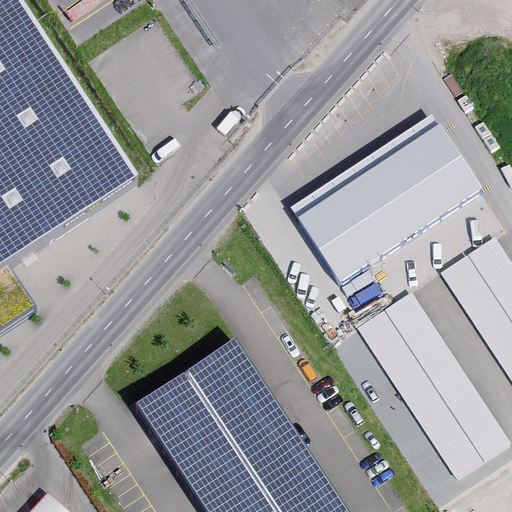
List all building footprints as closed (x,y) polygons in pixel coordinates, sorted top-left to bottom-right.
[(0,0),(0,296),(146,202),(13,0),(0,0)] [(434,118),(291,209),(340,285),(483,194),(434,118)] [(511,265),(494,238),(440,273),(511,382),(511,265)] [(511,445),(410,292),(357,327),(459,480),(511,445)] [(337,511),(228,346),(128,411),(194,511),(337,511)] [(52,511),(43,503),(35,511),(52,511)]
